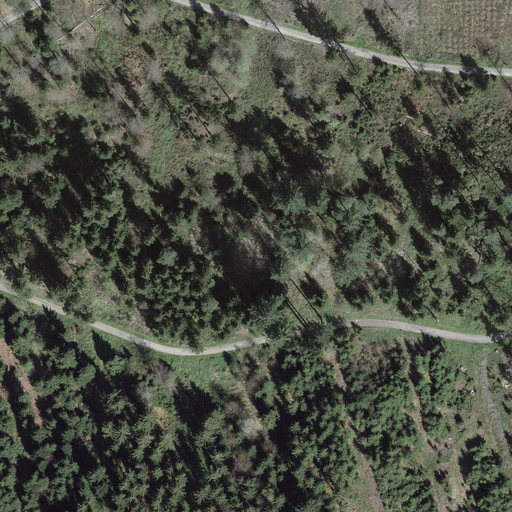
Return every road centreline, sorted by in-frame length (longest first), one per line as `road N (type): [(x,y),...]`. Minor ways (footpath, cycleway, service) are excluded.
road 1 (track): [(0,285),(172,350),(375,321),(453,338),(511,333)]
road 2 (track): [(179,0),(410,64),(511,72)]
